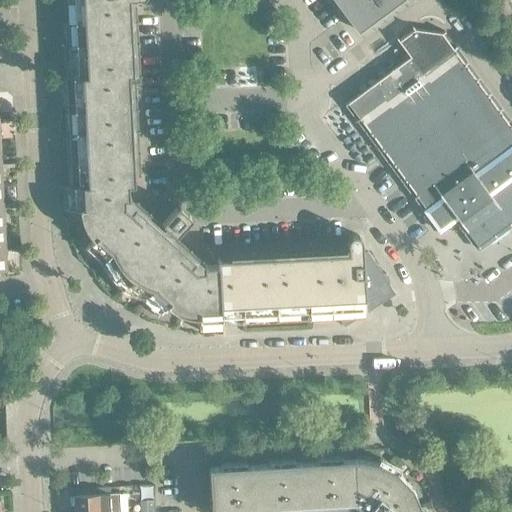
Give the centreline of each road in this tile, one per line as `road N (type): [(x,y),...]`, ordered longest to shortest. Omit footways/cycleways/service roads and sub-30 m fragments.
road 1 (residential): [(68,332),(151,360),(439,352)]
road 2 (residential): [(378,211),(196,210),(172,179),(169,102)]
road 3 (residential): [(190,511),(187,451),(30,461)]
road 4 (residential): [(46,282),(36,242),(29,80)]
road 5 (residential): [(303,95),(437,0)]
road 6 (residential): [(439,352),(433,295),(378,211)]
road 7 (residential): [(378,211),(304,113),(303,95)]
road 8 (residential): [(30,461),(27,409),(68,332)]
road 9 (residential): [(169,102),(303,95)]
